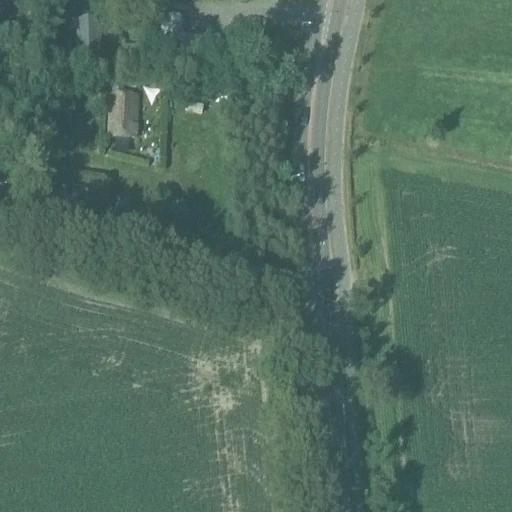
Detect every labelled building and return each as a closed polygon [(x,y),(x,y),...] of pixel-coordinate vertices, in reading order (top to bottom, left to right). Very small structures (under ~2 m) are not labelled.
[(97,5),(72,6),(72,22),(76,22),(78,63),(100,63),(99,38),(107,38),(106,8),(97,8),(97,5)] [(200,70),(198,38),(183,38),(181,18),(160,18),(161,71),(200,70)] [(149,86),(148,100),(160,101),(161,87),(149,86)] [(112,88),(112,97),(124,97),(124,88),(112,88)] [(135,140),(137,99),(111,97),(108,138),(135,140)] [(149,117),(146,141),(158,142),(160,118),(149,117)] [(74,238),(72,252),(85,254),(87,240),(74,238)]
